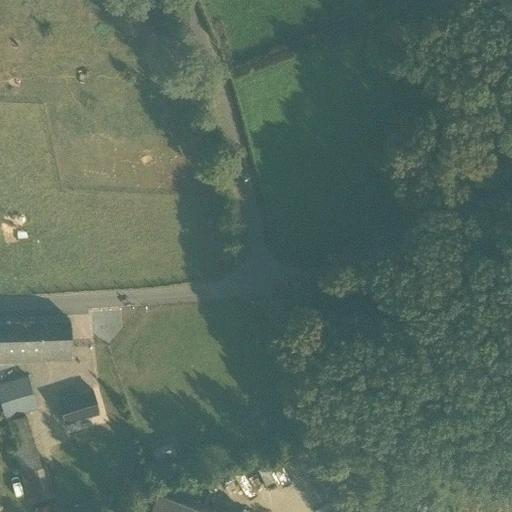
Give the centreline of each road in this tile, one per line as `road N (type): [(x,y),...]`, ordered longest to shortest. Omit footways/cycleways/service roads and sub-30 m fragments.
road 1 (unclassified): [(267,280),(185,0)]
road 2 (unclassified): [(0,306),(191,294),(267,280)]
road 3 (track): [(267,280),(333,265),(511,190)]
road 4 (unclassified): [(368,511),(267,280)]
